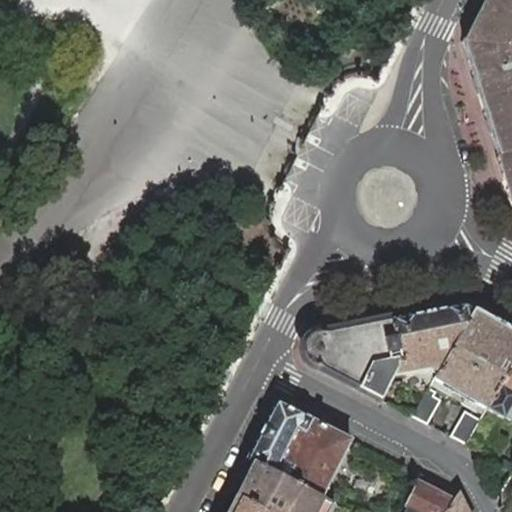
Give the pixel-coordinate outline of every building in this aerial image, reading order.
[(511,0),(483,0),(462,43),(511,47),(511,0)] [(299,6),(287,25),(311,40),(323,21),(299,6)] [(511,47),(462,43),(496,157),(511,151),(511,47)] [(511,151),(496,157),(497,158),(511,166),(511,151)] [(511,207),(511,206),(511,166),(497,158),(507,191),(511,207)] [(216,208),(212,217),(228,225),(233,216),(216,208)] [(465,306),(391,321),(399,361),(395,367),(396,370),(392,377),(395,376),(419,372),(428,370),(432,373),(437,375),(473,311),(465,306)] [(511,364),(511,333),(473,311),(437,375),(434,379),(442,384),(450,388),(470,400),(477,404),(486,409),(499,386),(511,364)] [(399,361),(391,321),(310,336),(309,340),(306,344),(304,348),(304,355),(307,360),(306,363),(380,401),(392,377),(396,370),(395,367),(399,361)] [(511,364),(499,386),(486,409),(494,414),(503,419),(506,413),(511,416),(511,364)] [(428,389),(431,384),(426,381),(414,399),(420,403),(428,389)] [(420,403),(412,417),(427,425),(440,401),(433,397),(436,393),(428,389),(420,403)] [(321,499),(350,441),(277,403),(275,404),(247,461),(253,464),(321,499)] [(466,444),(480,420),(464,412),(450,437),(465,445),(466,444)] [(333,505),(322,499),(321,499),(253,464),(247,461),(241,472),(229,495),(235,498),(262,511),(329,511),(330,510),(333,505)] [(511,476),(510,476),(497,497),(504,511),(510,511),(511,509),(511,476)] [(405,509),(404,511),(445,511),(453,500),(457,496),(422,478),(419,483),(405,509)] [(262,511),(235,498),(229,495),(220,511),(262,511)] [(465,511),(457,496),(453,500),(445,511),(465,511)]
